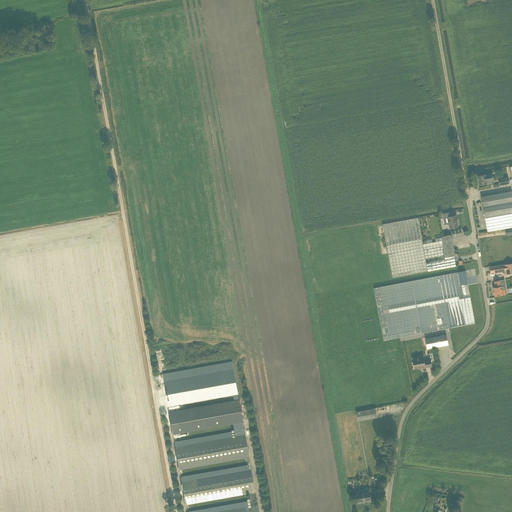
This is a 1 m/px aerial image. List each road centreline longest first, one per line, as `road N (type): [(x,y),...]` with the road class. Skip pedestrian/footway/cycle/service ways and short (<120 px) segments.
road 1 (track): [(174,511),(85,0)]
road 2 (unclassified): [(389,511),(409,406),(483,317),(457,158)]
road 3 (track): [(457,158),(431,0)]
